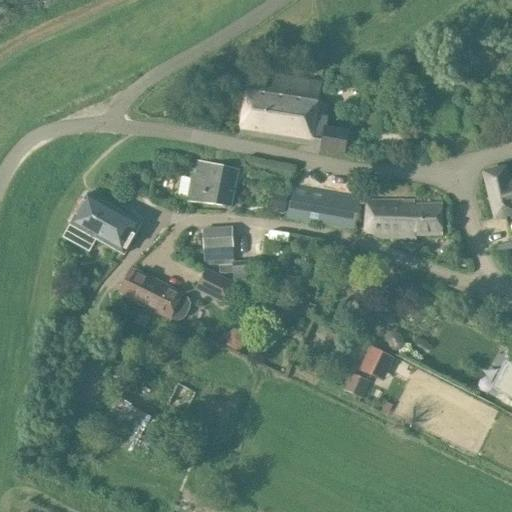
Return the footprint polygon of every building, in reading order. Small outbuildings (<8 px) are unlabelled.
[(322,84),(274,76),(272,91),(250,87),(242,134),(322,148),(321,150),(346,154),(350,132),(324,128),(328,107),(318,106),(322,84)] [(238,170),(195,163),(192,178),(182,177),(179,197),(189,199),(188,201),(232,208),(238,170)] [(511,213),(511,178),(507,180),(504,171),(487,175),(498,217),(511,213)] [(361,197),(294,186),(287,220),(356,232),(361,197)] [(272,211),(284,214),(288,194),(276,191),(272,211)] [(142,225),(88,194),(63,238),(90,253),(97,240),(125,255),(142,225)] [(415,201),(379,200),(378,239),(415,240),(415,236),(442,237),(443,205),(415,204),(415,201)] [(235,262),(233,227),(203,229),(205,266),(220,265),(220,274),(234,273),(235,281),(258,279),(262,260),(235,262)] [(234,282),(207,268),(196,289),(223,303),(234,282)] [(183,296),(183,295),(137,272),(125,296),(171,320),(172,318),(177,321),(183,320),(187,316),(190,309),(191,304),(189,299),(183,296)] [(283,304),(287,296),(273,290),(269,298),(283,304)] [(134,322),(145,328),(150,317),(139,312),(134,322)] [(291,336),(296,335),(298,331),(297,326),(293,324),(288,325),(286,329),(287,334),(291,336)] [(395,331),(390,334),(389,338),(393,347),(398,348),(402,346),(404,342),(400,332),(395,331)] [(338,344),(341,338),(329,333),(326,340),(338,344)] [(372,346),(361,369),(373,375),(384,352),(372,346)] [(319,375),(323,363),(311,358),(306,370),(319,375)] [(511,368),(499,392),(511,398),(511,368)] [(351,373),(347,382),(344,389),(364,399),(372,383),(351,373)] [(176,382),(165,410),(227,435),(243,393),(207,378),(201,392),(176,382)] [(388,416),(392,405),(385,402),(380,413),(388,416)]
